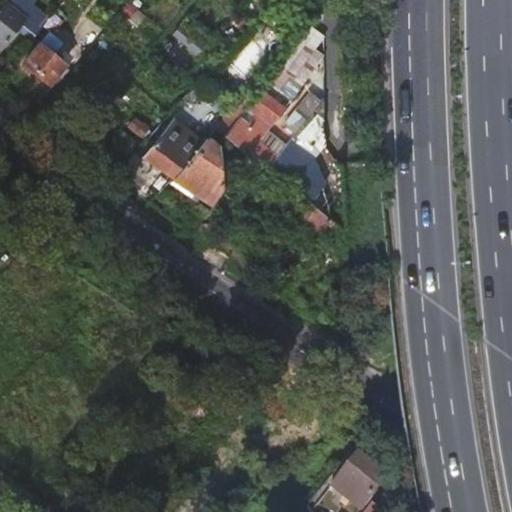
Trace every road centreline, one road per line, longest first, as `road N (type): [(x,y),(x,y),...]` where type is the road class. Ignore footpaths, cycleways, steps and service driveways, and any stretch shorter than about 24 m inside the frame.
road 1 (secondary): [(511,485),(0,145)]
road 2 (motorway): [(418,0),(424,214),(461,511)]
road 3 (motorway): [(511,339),(492,0)]
